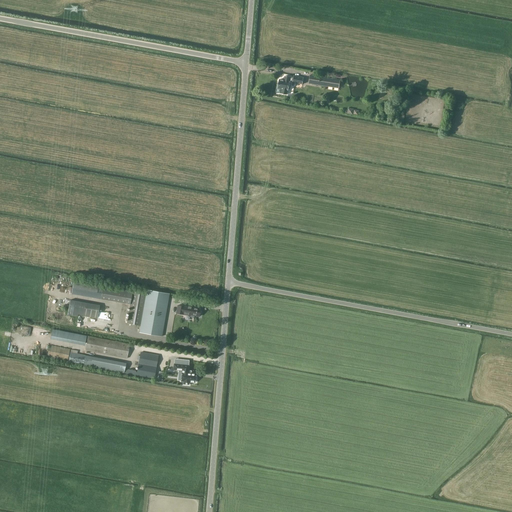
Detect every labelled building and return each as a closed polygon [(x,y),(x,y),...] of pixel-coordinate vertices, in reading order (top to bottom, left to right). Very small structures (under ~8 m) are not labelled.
[(312,75),(310,83),(339,89),(340,80),(312,75)] [(279,79),(276,93),(286,95),(287,90),(288,90),(290,81),(293,82),(293,84),(302,85),(304,78),(294,76),(294,78),(285,76),(284,80),(279,79)] [(71,294),(130,304),(133,290),(128,289),(103,285),(98,284),(74,279),(71,294)] [(140,326),(141,323),(146,292),(133,290),(130,304),(127,324),(140,326)] [(169,294),(147,290),(146,292),(141,323),(140,326),(139,333),(162,337),(169,294)] [(195,307),(190,306),(190,308),(184,307),(178,305),(176,313),(182,315),(182,314),(187,315),(188,314),(190,314),(190,315),(199,316),(199,315),(201,314),(201,311),(200,310),(201,309),(195,308),(195,307)] [(50,339),(85,346),(87,336),(52,329),(50,339)] [(88,336),(85,350),(127,359),(130,344),(88,336)] [(47,356),(68,360),(70,349),(49,345),(47,356)] [(137,371),(126,369),(125,373),(154,379),(158,356),(140,352),(140,354),(139,354),(138,355),(137,359),(139,359),(137,371)] [(70,353),(69,361),(125,372),(126,363),(70,353)] [(196,380),(196,376),(195,376),(195,374),(187,373),(187,372),(185,372),(186,365),(174,364),(173,370),(179,370),(179,372),(182,372),(181,381),(184,381),(183,384),(189,385),(189,382),(194,383),(195,380),(196,380)]
